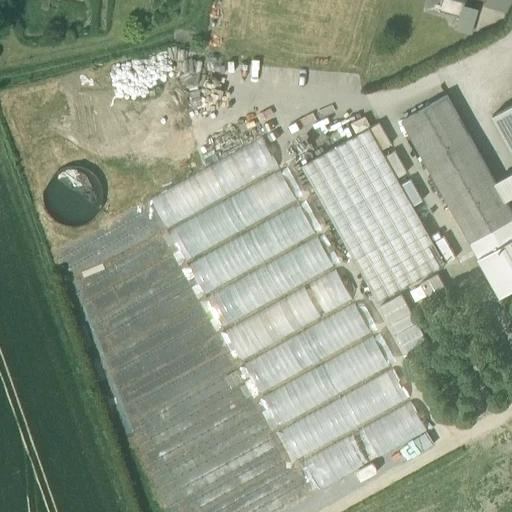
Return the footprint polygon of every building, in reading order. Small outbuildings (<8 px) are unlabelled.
[(442,0),(441,9),(457,13),(460,0),(442,0)] [(484,0),(482,6),(507,14),(510,0),(484,0)] [(459,30),(474,34),(480,10),(465,6),(459,30)] [(403,121),(471,245),(511,222),(511,212),(506,202),(496,183),(447,96),(403,121)] [(511,109),(510,107),(493,116),(511,149),(511,173),(496,183),(506,202),(511,198),(511,109)] [(370,129),(382,151),(392,146),(380,124),(370,129)] [(302,167),(378,303),(446,265),(434,244),(413,207),(402,186),(398,179),(386,158),(382,151),(370,129),(302,167)] [(166,233),(278,171),(261,141),(149,203),(166,233)] [(386,158),(398,179),(408,173),(396,153),(386,158)] [(67,218),(92,198),(86,191),(91,187),(82,175),(74,182),(67,173),(45,190),(67,218)] [(185,266),(297,204),(280,173),(168,235),(185,266)] [(411,180),(402,186),(413,207),(423,201),(411,180)] [(204,298),(315,236),(298,206),(187,268),(204,298)] [(511,222),(471,245),(479,259),(511,240),(511,222)] [(222,331),(334,269),(316,238),(205,301),(222,331)] [(434,244),(446,265),(456,260),(444,238),(434,244)] [(511,240),(479,259),(500,297),(511,290),(511,240)] [(240,364),(352,302),(335,272),(223,334),(240,364)] [(438,275),(421,285),(433,306),(450,297),(438,275)] [(384,306),(393,324),(415,312),(405,294),(384,306)] [(259,399),(371,337),(354,306),(242,368),(259,399)] [(419,321),(415,312),(393,324),(398,332),(419,321)] [(277,430),(389,368),(372,338),(260,400),(277,430)] [(297,463),(409,401),(392,370),(280,432),(297,463)] [(316,496),(427,433),(410,403),(299,465),(316,496)]
